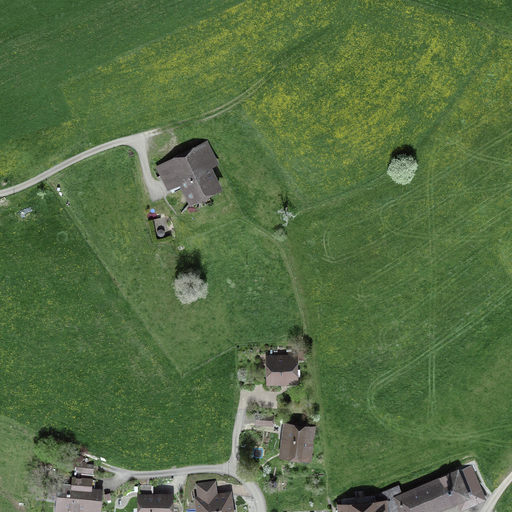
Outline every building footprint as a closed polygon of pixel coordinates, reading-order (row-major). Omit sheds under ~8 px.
[(215,165),(205,146),(152,172),(156,179),(161,176),(171,195),(183,189),(190,203),(218,189),(208,168),(215,165)] [(292,359),(268,360),(269,380),(293,379),(292,359)] [(256,423),(271,424),(272,415),(256,414),(256,423)] [(284,453),(306,455),(309,429),(288,427),(284,453)] [(92,465),(76,463),(76,470),(91,471),(92,465)] [(402,494),(398,487),(375,497),(341,500),(342,511),(425,511),(456,499),(459,507),(466,505),(467,506),(483,499),(469,466),(402,494)] [(72,483),(59,482),(59,484),(49,483),(48,499),(58,499),(57,508),(70,509),(70,511),(80,511),(97,511),(99,491),(88,490),(89,478),(73,477),(72,483)] [(215,496),(213,483),(198,485),(199,499),(196,499),(198,511),(230,511),(228,495),(215,496)] [(152,496),(152,484),(137,485),(137,496),(139,496),(139,511),(169,511),(170,496),(152,496)]
